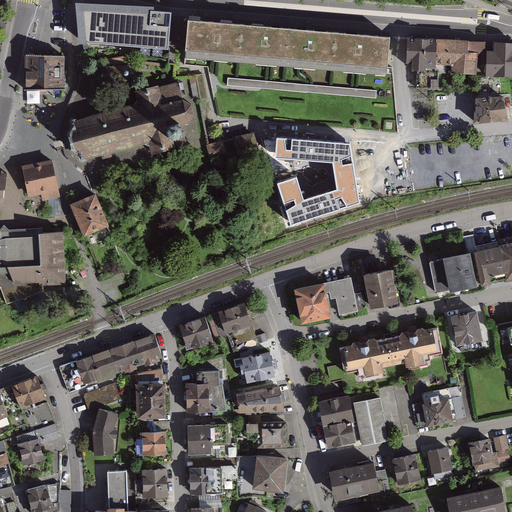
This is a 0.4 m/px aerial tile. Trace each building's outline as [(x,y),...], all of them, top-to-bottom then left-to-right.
[(172,13),(154,11),(154,7),(74,3),(78,44),(86,45),(86,44),(169,50),(172,13)] [(244,66),(248,16),(197,11),(192,61),(244,66)] [(298,21),(248,16),(244,66),(293,71),(298,21)] [(344,25),(298,21),(293,71),(339,75),(344,25)] [(395,30),(344,25),(339,75),(390,80),(395,30)] [(428,38),(403,37),(402,62),(407,62),(406,89),(427,90),(428,74),(436,74),(437,66),(428,65),(428,38)] [(471,38),(428,38),(428,65),(437,66),(437,63),(443,63),(443,73),(465,74),(466,52),(471,52),(471,38)] [(511,44),(511,43),(483,43),(483,53),(477,53),(477,73),(499,74),(511,73),(511,44)] [(27,56),(27,89),(64,89),(63,56),(27,56)] [(128,63),(128,57),(110,59),(110,65),(128,63)] [(131,65),(110,67),(111,77),(132,75),(131,65)] [(511,73),(499,74),(500,92),(511,90),(511,73)] [(192,77),(196,99),(209,97),(205,74),(192,77)] [(137,96),(70,114),(71,120),(66,127),(67,135),(71,143),(78,147),(80,153),(98,148),(100,155),(111,151),(109,145),(129,140),(148,135),(151,147),(184,138),(179,118),(186,116),(193,114),(191,108),(188,98),(187,94),(182,95),(177,75),(135,86),(137,96)] [(485,77),(470,76),(465,122),(501,118),(500,97),(485,97),(485,77)] [(378,96),(378,90),(367,88),(366,95),(378,96)] [(263,134),(240,140),(246,162),(269,156),(263,134)] [(350,151),(285,139),(283,154),(336,163),(341,186),(306,200),(297,170),(283,175),(297,223),(358,196),(350,151)] [(228,142),(214,145),(216,157),(231,154),(228,142)] [(58,162),(25,168),(31,200),(47,197),(50,212),(67,209),(58,162)] [(106,188),(76,198),(87,233),(118,222),(106,188)] [(0,285),(8,303),(45,291),(45,284),(63,282),(63,231),(61,231),(60,228),(51,229),(50,232),(43,233),(42,227),(8,229),(4,225),(0,228),(0,285)] [(511,247),(474,256),(482,291),(491,289),(490,285),(504,282),(504,285),(511,283),(511,247)] [(465,253),(427,262),(435,296),(472,287),(465,253)] [(373,274),(366,275),(372,310),(398,306),(391,271),(373,274)] [(350,275),(322,281),(326,296),(334,295),(339,317),(358,313),(350,275)] [(294,287),(303,326),(332,320),(326,296),(322,281),(294,287)] [(244,304),(217,313),(226,338),(231,354),(267,342),(265,335),(258,337),(244,304)] [(477,310),(450,317),(458,351),(485,345),(477,310)] [(204,318),(179,327),(187,350),(212,342),(204,318)] [(437,326),(386,337),(393,372),(444,361),(437,326)] [(155,334),(128,343),(138,371),(164,362),(155,334)] [(386,337),(339,347),(346,382),(393,372),(386,337)] [(128,343),(106,351),(116,379),(138,371),(128,343)] [(278,377),(273,350),(227,360),(229,372),(239,370),(242,384),(278,377)] [(106,351),(60,367),(72,395),(116,379),(106,351)] [(207,420),(228,417),(226,395),(220,396),(217,366),(190,369),(192,382),(180,383),(183,412),(206,410),(207,420)] [(158,369),(132,375),(133,383),(159,382),(158,369)] [(37,376),(12,385),(21,407),(45,397),(37,376)] [(159,382),(133,383),(135,418),(147,417),(161,416),(159,382)] [(0,441),(3,441),(31,431),(23,412),(21,407),(12,385),(0,389),(0,441)] [(115,386),(85,396),(91,413),(121,403),(115,386)] [(278,387),(232,393),(235,415),(264,412),(281,410),(278,387)] [(395,388),(377,392),(388,441),(405,437),(395,388)] [(377,392),(348,398),(360,447),(388,441),(377,392)] [(429,399),(430,404),(421,406),(426,428),(453,423),(448,400),(439,402),(438,397),(429,399)] [(348,398),(315,406),(325,452),(359,444),(348,398)] [(47,402),(23,412),(31,431),(56,423),(47,402)] [(282,419),(281,410),(264,412),(265,421),(282,419)] [(113,418),(94,413),(88,436),(89,457),(109,457),(108,441),(113,441),(113,433),(109,432),(113,418)] [(31,431),(3,441),(5,447),(19,444),(24,463),(44,459),(39,443),(60,438),(56,423),(31,431)] [(286,446),(284,424),(242,427),(243,438),(250,437),(251,449),(286,446)] [(224,430),(183,433),(185,457),(207,456),(206,448),(216,448),(225,447),(224,430)] [(133,433),(134,454),(166,452),(165,431),(133,433)] [(511,442),(510,434),(498,437),(506,467),(511,465),(511,442)] [(491,438),(464,444),(472,482),(485,479),(483,471),(497,468),(491,438)] [(0,488),(14,484),(5,447),(3,441),(0,441),(0,488)] [(448,446),(429,450),(433,470),(435,478),(455,475),(448,446)] [(225,447),(216,448),(217,461),(233,459),(232,447),(225,447)] [(245,451),(234,451),(235,459),(245,458),(245,451)] [(416,453),(392,458),(399,485),(422,480),(416,453)] [(386,460),(374,464),(379,488),(392,486),(386,460)] [(248,464),(235,461),(238,507),(258,506),(258,497),(244,496),(248,464)] [(234,463),(219,464),(219,470),(221,497),(222,506),(236,506),(234,463)] [(282,466),(248,464),(244,496),(278,498),(282,466)] [(374,464),(333,472),(340,504),(381,496),(379,488),(374,464)] [(167,467),(136,469),(138,496),(169,494),(167,467)] [(88,505),(88,511),(129,511),(127,468),(101,470),(102,505),(88,505)] [(219,470),(188,472),(190,499),(221,497),(219,470)] [(427,480),(435,478),(433,470),(425,472),(427,480)] [(58,483),(40,485),(46,506),(58,504),(58,483)] [(451,494),(454,511),(510,511),(505,484),(451,494)] [(40,485),(24,489),(29,511),(47,511),(46,506),(40,485)] [(70,511),(71,495),(60,495),(59,511),(70,511)] [(18,511),(16,501),(8,503),(10,511),(18,511)] [(366,511),(415,511),(413,502),(366,511)]
